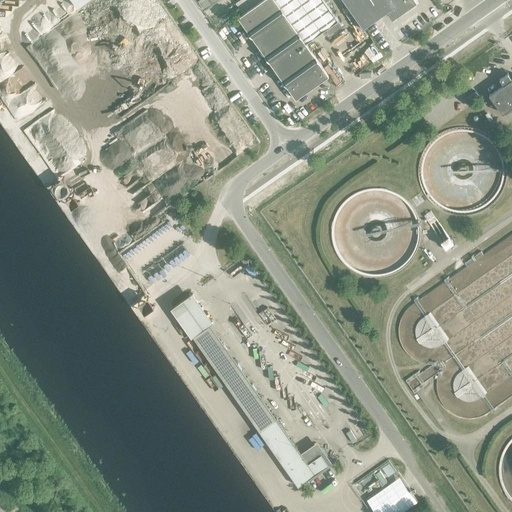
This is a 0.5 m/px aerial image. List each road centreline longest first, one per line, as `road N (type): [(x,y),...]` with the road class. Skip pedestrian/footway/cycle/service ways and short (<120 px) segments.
road 1 (unclassified): [(412,473),(236,215),(240,182),(287,149)]
road 2 (unclassified): [(287,149),(497,0)]
road 3 (unclassified): [(287,149),(182,0)]
road 4 (unknown): [(21,0),(11,35),(53,91),(88,109),(111,81)]
